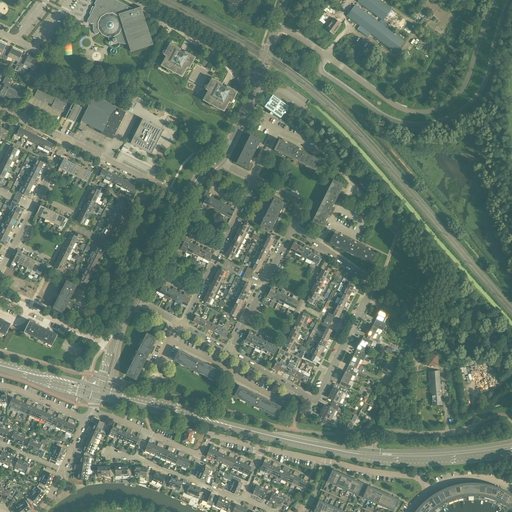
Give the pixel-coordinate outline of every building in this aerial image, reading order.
[(153,45),(142,9),(141,7),(134,9),(116,0),(96,0),(94,4),(95,5),(94,7),(93,7),(92,10),(91,10),(89,14),(91,14),(88,19),(87,23),(93,24),(93,31),(96,35),(100,32),(102,34),(107,37),(108,37),(108,40),(109,42),(111,42),(112,42),(112,41),(113,41),(113,42),(114,42),(115,42),(115,44),(117,43),(118,43),(120,43),(124,44),(126,44),(127,44),(128,44),(131,52),(153,45)] [(358,0),(357,1),(382,19),(383,20),(391,9),(378,0),(358,0)] [(333,14),(336,10),(327,3),(324,8),(333,14)] [(355,4),(346,16),(360,25),(360,26),(357,29),(368,37),(370,34),(396,52),(404,41),(400,38),(385,27),(379,22),(355,4)] [(326,29),(333,35),(341,24),(333,18),(326,29)] [(180,50),(170,45),(164,55),(167,56),(162,66),(182,77),(187,67),(189,68),(195,58),(185,52),(184,55),(179,52),(180,50)] [(8,56),(13,59),(18,49),(13,47),(12,48),(9,52),(7,51),(3,58),(6,60),(8,56)] [(16,65),(19,66),(23,59),(20,58),(22,53),(22,52),(18,49),(13,59),(18,61),(16,65)] [(24,64),(29,67),(34,57),(29,55),(29,56),(28,56),(26,61),(23,59),(19,66),(20,67),(18,69),(21,71),(24,64)] [(34,57),(29,67),(31,68),(30,69),(31,72),(35,74),(39,67),(36,66),(39,61),(38,61),(38,60),(34,57)] [(197,65),(189,80),(202,87),(210,72),(206,69),(205,70),(201,68),(201,67),(197,65)] [(5,95),(18,102),(22,93),(9,86),(13,80),(6,77),(1,85),(0,84),(0,95),(4,97),(5,95)] [(237,92),(227,87),(226,89),(221,86),(222,84),(212,79),(206,89),(209,90),(204,100),(224,111),(229,101),(231,102),(237,92)] [(51,107),(62,112),(66,104),(59,101),(61,97),(39,86),(33,98),(44,104),(45,101),(52,105),(51,107)] [(271,114),(272,114),(273,114),(274,113),(280,117),(288,106),(273,96),(271,98),(267,95),(262,105),(271,111),(271,112),(270,113),(271,114)] [(82,120),(90,124),(89,127),(93,129),(95,126),(102,130),(101,133),(113,139),(126,112),(119,108),(118,111),(114,109),(115,107),(93,96),(82,120)] [(69,119),(74,122),(82,107),(72,103),(65,118),(69,120),(69,119)] [(164,129),(143,119),(130,144),(151,154),(155,148),(153,147),(159,136),(160,137),(164,129)] [(16,135),(22,138),(26,130),(20,127),(16,135)] [(4,128),(0,135),(0,138),(4,140),(9,130),(4,128)] [(22,138),(28,140),(31,133),(26,130),(22,138)] [(28,140),(33,143),(37,136),(31,133),(28,140)] [(236,163),(247,168),(261,140),(250,135),(236,163)] [(33,143),(39,146),(42,138),(37,136),(33,143)] [(39,146),(44,149),(48,141),(42,138),(39,146)] [(274,150),(316,171),(321,160),(279,139),(274,150)] [(48,141),(44,149),(50,151),(54,144),(48,141)] [(11,146),(8,152),(16,155),(19,148),(13,145),(12,147),(11,146)] [(8,152),(5,157),(13,161),(16,155),(8,152)] [(5,157),(3,162),(10,166),(13,161),(5,157)] [(59,168),(64,171),(69,161),(64,158),(59,168)] [(37,159),(34,165),(42,168),(44,162),(37,159)] [(64,171),(68,173),(73,163),(69,161),(64,171)] [(3,162),(0,167),(0,168),(7,172),(10,166),(3,162)] [(68,173),(73,175),(78,165),(73,163),(68,173)] [(34,165),(31,170),(39,174),(42,168),(34,165)] [(73,175),(77,178),(82,168),(78,165),(73,175)] [(77,178),(82,180),(87,170),(82,168),(77,178)] [(99,176),(105,179),(109,171),(103,168),(99,176)] [(31,170),(29,176),(36,179),(39,174),(31,170)] [(87,170),(82,180),(87,182),(92,172),(87,170)] [(105,179),(110,181),(114,174),(109,171),(105,179)] [(110,181),(116,184),(120,177),(114,174),(110,181)] [(29,176),(26,181),(33,185),(36,179),(29,176)] [(116,184),(122,187),(125,179),(120,177),(116,184)] [(122,187),(127,190),(131,182),(125,179),(122,187)] [(312,221),(322,227),(343,185),(333,179),(312,221)] [(26,181),(23,187),(31,190),(33,185),(26,181)] [(131,182),(127,190),(133,192),(136,185),(131,182)] [(104,192),(105,190),(97,186),(96,189),(94,187),(91,193),(98,197),(101,191),(104,192)] [(24,197),(25,194),(28,196),(31,190),(23,187),(20,192),(18,191),(16,193),(22,196),(24,197)] [(207,205),(209,205),(213,198),(209,196),(210,193),(209,193),(209,192),(206,191),(202,199),(205,200),(203,203),(203,204),(207,206),(207,205)] [(91,193),(88,198),(95,202),(98,197),(91,193)] [(209,205),(215,208),(220,198),(218,197),(217,200),(213,198),(209,205)] [(263,227),(271,231),(285,202),(274,197),(260,225),(261,226),(263,227)] [(88,198),(85,204),(93,208),(95,202),(88,198)] [(214,210),(219,213),(224,204),(220,202),(221,199),(220,198),(215,208),(214,210)] [(119,200),(117,206),(124,210),(127,204),(119,200)] [(14,205),(11,210),(19,214),(22,208),(19,207),(20,204),(18,204),(13,201),(11,203),(14,205)] [(219,213),(225,216),(231,204),(229,203),(228,206),(224,204),(219,213)] [(36,214),(41,217),(46,207),(41,204),(36,214)] [(85,204),(83,209),(90,213),(93,208),(85,204)] [(231,204),(225,216),(230,219),(235,209),(231,207),(232,204),(231,204)] [(117,206),(114,211),(121,215),(124,210),(117,206)] [(41,217),(45,219),(50,209),(46,207),(41,217)] [(45,219),(50,221),(55,211),(50,209),(45,219)] [(83,209),(80,215),(87,219),(90,213),(83,209)] [(11,210),(9,216),(16,220),(19,214),(11,210)] [(50,221),(54,223),(59,213),(55,211),(50,221)] [(114,211),(111,217),(118,221),(121,215),(114,211)] [(54,223),(59,226),(64,216),(59,213),(54,223)] [(87,219),(80,215),(77,220),(84,224),(87,219)] [(9,216),(6,222),(13,225),(16,220),(9,216)] [(64,216),(59,226),(64,228),(69,218),(64,216)] [(111,217),(108,222),(116,226),(118,221),(111,217)] [(241,223),(239,229),(247,233),(250,228),(248,227),(250,224),(245,221),(244,224),(241,223)] [(6,222),(3,227),(10,231),(13,225),(6,222)] [(108,222),(106,228),(113,232),(116,226),(108,222)] [(3,227),(0,233),(7,237),(10,231),(3,227)] [(100,232),(99,235),(104,238),(106,235),(110,237),(113,232),(106,228),(103,234),(100,232)] [(239,229),(236,234),(245,239),(247,233),(239,229)] [(71,233),(68,239),(75,242),(78,237),(81,238),(82,235),(75,232),(74,234),(71,233)] [(263,238),(261,240),(271,245),(274,239),(272,239),(273,236),(269,233),(266,239),(263,238)] [(376,253),(351,241),(334,233),(329,243),(371,264),(376,253)] [(236,234),(233,240),(242,244),(245,239),(236,234)] [(186,253),(187,250),(191,243),(187,241),(188,238),(186,237),(184,236),(180,243),(182,245),(180,250),(186,253)] [(68,239),(65,244),(73,248),(75,242),(68,239)] [(233,240),(231,245),(237,248),(239,249),(242,244),(233,240)] [(264,244),(262,247),(268,250),(271,245),(261,240),(260,242),(264,244)] [(290,250),(295,253),(299,246),(295,244),(296,241),(295,240),(290,250)] [(96,246),(94,252),(101,256),(104,250),(99,248),(101,245),(95,242),(94,245),(96,246)] [(187,250),(192,253),(197,243),(196,242),(194,245),(191,243),(187,250)] [(192,253),(198,256),(202,248),(198,246),(199,244),(197,243),(192,253)] [(65,244),(63,250),(70,253),(73,248),(65,244)] [(231,245),(228,250),(234,254),(237,248),(231,245)] [(295,253),(301,256),(306,246),(304,245),(303,247),(299,246),(295,253)] [(260,246),(257,251),(266,256),(268,250),(262,247),(260,246)] [(301,256),(306,259),(310,251),(306,249),(307,246),(306,246),(301,256)] [(198,256),(203,258),(208,248),(207,248),(206,250),(202,248),(198,256)] [(208,248),(203,258),(209,261),(213,254),(209,252),(210,249),(208,248)] [(63,250),(60,255),(67,259),(70,253),(63,250)] [(234,254),(228,250),(225,256),(228,258),(227,260),(231,261),(234,254)] [(306,259),(312,261),(317,251),(315,250),(314,253),(310,251),(306,259)] [(13,261),(18,264),(23,254),(18,251),(13,261)] [(257,251),(254,256),(254,257),(263,261),(266,256),(257,251)] [(317,251),(312,261),(315,263),(314,265),(318,266),(322,259),(321,258),(321,257),(318,255),(319,252),(317,251)] [(94,252),(91,257),(98,261),(101,256),(94,252)] [(18,264),(22,266),(27,256),(23,254),(18,264)] [(60,255),(57,261),(64,265),(67,259),(60,255)] [(22,266),(27,268),(32,258),(27,256),(22,266)] [(91,257),(88,263),(96,267),(98,261),(91,257)] [(254,257),(252,262),(254,263),(260,266),(263,261),(254,257)] [(27,268),(31,270),(36,260),(32,258),(27,268)] [(31,270),(36,273),(41,263),(36,260),(31,270)] [(64,265),(57,261),(54,267),(56,268),(54,271),(59,274),(61,270),(64,265)] [(251,262),(249,267),(254,270),(258,272),(260,266),(254,263),(252,262),(251,262)] [(322,269),(319,275),(329,280),(329,279),(330,277),(327,275),(328,272),(329,273),(331,268),(330,268),(328,267),(326,266),(328,264),(324,262),(321,269),(322,269)] [(41,263),(36,273),(41,275),(45,265),(41,263)] [(88,263),(85,269),(93,272),(96,267),(88,263)] [(219,268),(216,274),(223,277),(225,271),(219,268)] [(85,269),(83,274),(90,278),(93,272),(85,269)] [(90,278),(83,274),(80,280),(79,279),(77,282),(83,285),(85,282),(87,284),(90,278)] [(216,274),(214,279),(220,282),(223,277),(216,274)] [(319,275),(316,280),(323,283),(324,280),(328,282),(329,280),(319,275)] [(347,278),(343,286),(352,291),(354,285),(352,284),(353,281),(347,278)] [(63,313),(77,285),(77,284),(67,279),(53,308),(63,313)] [(214,279),(211,285),(219,289),(222,283),(220,282),(214,279)] [(163,298),(168,288),(164,286),(166,283),(164,282),(161,280),(158,288),(160,289),(159,292),(165,295),(163,298)] [(316,280),(314,285),(320,288),(324,290),(325,288),(321,286),(323,283),(316,280)] [(245,281),(242,287),(249,290),(252,284),(248,283),(245,281)] [(211,285),(208,290),(217,294),(219,289),(211,285)] [(266,297),(272,300),(273,298),(277,290),(273,289),(274,286),(272,285),(266,297)] [(314,285),(311,291),(317,294),(320,288),(314,285)] [(240,286),(238,291),(246,295),(249,290),(242,287),(240,286)] [(345,287),(343,293),(349,296),(352,291),(343,286),(345,287)] [(170,298),(175,288),(174,287),(172,290),(168,288),(163,298),(169,300),(170,298)] [(170,298),(176,301),(179,293),(175,291),(177,288),(175,288),(170,298)] [(208,290),(206,295),(212,298),(214,300),(217,294),(208,290)] [(272,300),(277,303),(284,290),(282,290),(281,292),(277,290),(273,298),(272,300)] [(283,306),(284,303),(288,296),(284,294),(285,291),(284,290),(277,303),(283,306)] [(237,297),(237,298),(243,301),(246,295),(238,291),(235,296),(237,297)] [(311,291),(308,296),(315,299),(317,294),(311,291)] [(176,301),(181,303),(186,293),(185,292),(183,295),(179,293),(176,301)] [(186,293),(181,303),(180,305),(186,308),(191,299),(186,297),(188,294),(186,293)] [(340,298),(346,301),(349,296),(343,293),(341,296),(338,294),(337,297),(340,298)] [(212,298),(206,295),(203,301),(209,304),(212,298)] [(284,303),(290,306),(295,296),(293,295),(292,298),(288,296),(284,303)] [(295,296),(289,308),(294,311),(299,302),(295,300),(296,297),(295,296)] [(315,299),(308,296),(306,301),(308,303),(307,304),(315,308),(316,306),(312,304),(315,299)] [(237,298),(234,303),(241,306),(243,301),(237,298)] [(340,298),(337,304),(344,307),(346,301),(340,298)] [(326,302),(325,304),(341,312),(344,307),(337,304),(336,307),(333,305),(332,307),(328,306),(329,303),(326,302)] [(234,303),(232,308),(238,311),(241,306),(234,303)] [(329,313),(335,316),(338,318),(341,312),(325,304),(324,307),(327,308),(331,310),(329,313)] [(377,308),(375,313),(385,318),(388,313),(395,317),(399,309),(389,305),(388,309),(382,306),(381,310),(377,308)] [(238,311),(232,308),(229,307),(226,312),(235,317),(238,311)] [(300,314),(297,319),(306,324),(307,322),(304,320),(306,317),(308,318),(310,316),(304,312),(302,315),(300,314)] [(376,319),(374,322),(384,327),(386,324),(383,322),(385,318),(375,313),(372,317),(376,319)] [(193,321),(198,324),(201,318),(196,315),(193,321)] [(0,332),(5,335),(11,324),(0,318),(0,332)] [(198,324),(204,327),(207,321),(201,318),(198,324)] [(297,319),(294,325),(300,328),(302,325),(305,326),(306,324),(297,319)] [(24,332),(52,346),(57,335),(30,320),(24,332)] [(204,327),(209,329),(212,323),(207,321),(204,327)] [(209,329),(214,332),(217,326),(215,325),(216,322),(213,321),(212,323),(209,329)] [(369,324),(367,329),(378,334),(380,329),(383,331),(384,327),(374,322),(373,325),(369,324)] [(214,332),(220,335),(224,326),(225,325),(222,324),(221,326),(218,324),(217,326),(214,332)] [(291,330),(300,334),(301,335),(302,332),(299,331),(300,328),(294,325),(291,330)] [(224,326),(220,335),(225,338),(228,331),(225,330),(226,327),(224,326)] [(326,327),(323,332),(329,336),(332,330),(328,328),(326,327)] [(363,336),(367,338),(376,343),(378,340),(375,338),(378,334),(367,329),(365,333),(368,335),(367,338),(363,336)] [(249,345),(254,335),(251,334),(252,331),(250,330),(245,340),(250,343),(249,345)] [(297,340),(300,334),(291,330),(289,335),(295,339),(297,340)] [(323,332),(320,338),(327,341),(329,336),(323,332)] [(126,375),(136,380),(157,338),(147,333),(126,375)] [(249,345),(255,348),(256,346),(261,335),(260,335),(258,337),(254,335),(249,345)] [(255,348),(260,351),(265,341),(262,339),(263,336),(261,335),(256,346),(255,348)] [(289,335),(286,341),(295,345),(297,343),(294,342),(295,339),(289,335)] [(358,338),(355,343),(366,348),(368,343),(371,345),(373,341),(376,343),(367,338),(363,336),(361,340),(358,338)] [(315,342),(318,343),(325,347),(328,342),(327,341),(320,338),(319,341),(316,340),(315,342)] [(260,351),(266,354),(272,341),(271,340),(269,343),(265,341),(260,351)] [(272,341),(266,354),(272,356),(277,347),(273,345),(274,342),(272,341)] [(295,345),(286,341),(283,346),(286,348),(284,350),(290,353),(291,350),(293,351),(295,345)] [(313,348),(321,352),(323,352),(325,347),(315,342),(313,348)] [(357,349),(355,352),(365,357),(367,354),(364,352),(366,348),(355,343),(353,347),(357,349)] [(311,350),(310,353),(319,357),(321,352),(313,348),(312,351),(311,350)] [(174,360),(216,381),(221,371),(179,350),(174,360)] [(350,354),(347,359),(358,364),(361,359),(363,361),(365,357),(355,352),(353,356),(350,354)] [(319,357),(310,353),(307,358),(307,359),(309,361),(310,360),(316,363),(319,357)] [(438,365),(438,355),(437,355),(437,354),(428,355),(428,356),(427,356),(428,365),(428,366),(438,365)] [(349,365),(347,368),(357,373),(359,370),(356,368),(358,364),(347,359),(345,363),(349,365)] [(272,368),(278,371),(282,363),(276,361),(273,367),(273,366),(272,368)] [(279,370),(284,372),(287,366),(282,363),(278,371),(279,370)] [(284,372),(289,375),(294,366),(291,365),(290,368),(287,366),(284,372)] [(289,375),(295,378),(298,371),(295,370),(296,367),(294,366),(289,375)] [(342,370),(339,374),(350,380),(353,375),(355,377),(357,373),(347,368),(345,372),(342,370)] [(295,378),(300,380),(305,371),(302,370),(301,373),(298,371),(295,378)] [(442,405),(439,370),(428,371),(430,393),(431,393),(432,405),(442,405)] [(305,371),(300,380),(306,383),(309,377),(303,374),(305,371)] [(350,380),(339,374),(337,379),(341,381),(339,384),(349,389),(351,386),(348,384),(350,380)] [(234,396),(276,417),(281,406),(239,385),(234,396)] [(333,387),(331,392),(342,398),(345,393),(347,394),(348,390),(340,386),(338,390),(333,387)] [(333,400),(331,403),(339,407),(341,404),(340,403),(342,398),(331,392),(328,398),(333,400)] [(8,406),(12,397),(12,398),(9,397),(6,397),(6,394),(2,394),(2,393),(0,393),(0,395),(2,404),(7,402),(9,403),(8,406)] [(8,406),(14,408),(19,396),(17,395),(15,399),(12,397),(8,406)] [(13,411),(18,413),(23,402),(20,401),(21,397),(19,396),(14,408),(13,411)] [(19,410),(24,413),(29,401),(27,400),(26,403),(23,402),(18,413),(19,410)] [(24,413),(29,415),(33,407),(30,405),(32,402),(29,401),(24,413)] [(325,404),(322,410),(334,415),(336,410),(337,411),(339,407),(331,403),(329,407),(325,404)] [(29,415),(35,417),(40,405),(38,404),(36,408),(33,407),(29,415)] [(35,417),(40,419),(43,411),(40,410),(42,406),(40,405),(35,417)] [(40,419),(45,422),(51,410),(48,409),(47,413),(43,411),(40,419)] [(45,422),(50,424),(54,416),(51,415),(53,411),(51,410),(45,422)] [(334,415),(322,410),(319,415),(324,417),(323,421),(332,426),(335,421),(332,419),(334,415)] [(50,424),(56,426),(61,414),(59,413),(57,417),(54,416),(50,424)] [(56,426),(61,429),(64,421),(62,419),(63,415),(61,414),(56,426)] [(95,422),(94,425),(102,428),(104,423),(92,417),(91,420),(95,422)] [(61,429),(66,431),(71,419),(69,418),(67,422),(64,421),(61,429)] [(71,419),(66,431),(72,433),(75,425),(72,424),(74,420),(71,419)] [(109,434),(114,437),(120,425),(117,424),(116,428),(112,426),(109,434)] [(89,426),(88,428),(100,433),(102,428),(94,425),(92,428),(89,426)] [(114,437),(119,439),(123,431),(120,430),(122,426),(120,425),(114,437)] [(7,434),(10,435),(12,430),(9,429),(10,428),(4,426),(0,434),(6,437),(7,434)] [(91,432),(89,435),(97,439),(100,433),(88,428),(87,430),(91,432)] [(119,439),(125,441),(130,429),(128,428),(126,432),(123,431),(119,439)] [(183,441),(193,443),(194,438),(192,438),(194,430),(186,428),(186,429),(185,429),(185,431),(183,441)] [(125,441),(130,444),(134,436),(131,434),(132,430),(130,429),(125,441)] [(10,439),(16,442),(20,433),(14,430),(14,431),(12,430),(10,435),(12,436),(10,439)] [(23,441),(26,442),(28,437),(26,436),(26,435),(20,433),(16,442),(22,445),(23,441)] [(134,436),(130,444),(135,446),(136,444),(139,445),(141,440),(139,439),(141,434),(138,433),(137,437),(134,436)] [(84,436),(83,438),(95,444),(97,439),(89,435),(88,438),(84,436)] [(27,447),(33,449),(37,440),(31,437),(31,438),(28,437),(26,442),(28,443),(27,447)] [(86,442),(85,445),(93,449),(95,444),(83,438),(82,441),(86,442)] [(145,450),(150,453),(154,444),(151,443),(152,439),(150,438),(148,443),(145,442),(143,447),(145,448),(145,450)] [(37,440),(33,449),(38,452),(40,448),(42,449),(46,441),(43,439),(42,440),(41,442),(37,440)] [(150,453),(155,455),(161,443),(159,442),(157,446),(154,444),(150,453)] [(56,445),(53,451),(62,455),(65,449),(61,447),(62,445),(57,443),(56,445)] [(155,455),(161,457),(164,449),(161,448),(163,444),(161,443),(155,455)] [(206,456),(211,459),(215,451),(212,449),(214,445),(211,444),(206,456)] [(84,452),(90,454),(90,455),(93,449),(85,445),(83,448),(79,447),(78,449),(84,452)] [(161,457),(166,460),(171,447),(169,446),(167,450),(164,449),(161,457)] [(166,460),(171,462),(175,454),(172,452),(173,448),(171,447),(166,460)] [(211,459),(217,461),(222,449),(220,448),(218,452),(215,451),(211,459)] [(217,461),(222,464),(225,455),(222,454),(224,450),(222,449),(217,461)] [(51,456),(50,459),(55,461),(56,459),(58,460),(60,460),(62,455),(53,451),(51,456)] [(171,462),(176,464),(182,452),(179,451),(178,455),(175,454),(171,462)] [(80,459),(80,462),(89,463),(90,457),(89,457),(89,456),(91,456),(90,457),(92,457),(92,456),(89,456),(90,454),(84,452),(83,456),(76,455),(76,458),(80,459)] [(176,464),(181,467),(185,458),(182,457),(184,453),(182,452),(176,464)] [(222,464),(227,466),(232,454),(230,453),(228,457),(225,455),(222,464)] [(9,466),(12,467),(14,461),(12,460),(13,457),(7,454),(3,464),(9,466)] [(227,466),(232,468),(236,460),(233,459),(235,455),(232,454),(227,466)] [(185,458),(181,467),(187,469),(188,467),(190,468),(193,463),(190,462),(192,457),(190,456),(188,460),(185,458)] [(232,468),(237,470),(243,458),(241,457),(239,461),(236,460),(232,468)] [(237,470),(243,473),(246,464),(243,463),(245,459),(243,458),(237,470)] [(260,470),(265,472),(269,464),(266,463),(268,459),(265,458),(260,470)] [(14,468),(20,471),(24,461),(18,459),(16,462),(14,461),(12,467),(14,468)] [(24,461),(20,471),(25,473),(26,473),(28,474),(30,469),(28,468),(30,464),(24,461)] [(246,464),(243,473),(248,475),(252,467),(253,468),(254,466),(253,465),(254,463),(251,462),(249,466),(246,464)] [(265,472),(271,475),(276,463),(274,462),(272,466),(269,464),(265,472)] [(271,475),(276,477),(279,469),(276,468),(278,464),(276,463),(271,475)] [(202,466),(200,471),(209,476),(211,470),(213,471),(214,471),(215,470),(215,469),(207,465),(206,467),(202,466)] [(110,476),(113,476),(113,470),(110,470),(110,466),(104,467),(104,476),(110,476)] [(116,476),(122,476),(122,466),(115,466),(115,470),(113,470),(113,476),(116,476)] [(128,476),(131,476),(131,470),(128,470),(128,466),(122,466),(122,476),(128,476)] [(133,476),(140,477),(141,467),(135,466),(134,470),(131,470),(131,476),(134,476),(133,476)] [(276,477),(281,479),(286,467),(284,466),(282,470),(279,469),(276,477)] [(98,477),(104,476),(104,467),(97,467),(97,471),(95,471),(95,477),(98,476),(98,477)] [(141,467),(140,477),(146,478),(145,481),(148,481),(149,476),(149,474),(150,472),(147,472),(147,468),(141,467)] [(281,479),(286,482),(290,473),(287,472),(289,468),(286,467),(281,479)] [(44,471),(42,476),(51,480),(54,475),(51,474),(50,473),(51,471),(46,468),(44,468),(43,470),(44,471)] [(327,481),(333,483),(337,472),(332,470),(329,477),(328,477),(327,480),(328,481),(327,481)] [(209,476),(200,471),(197,477),(206,481),(209,476)] [(286,482),(291,484),(297,472),(295,471),(293,475),(290,473),(286,482)] [(164,487),(165,485),(167,480),(164,479),(165,476),(162,474),(162,475),(160,474),(155,472),(152,480),(153,480),(152,482),(152,483),(154,484),(155,484),(156,482),(157,483),(157,482),(162,484),(162,485),(164,487)] [(291,484),(297,486),(300,478),(297,477),(299,473),(297,472),(291,484)] [(333,483),(338,486),(342,475),(337,472),(333,483)] [(239,480),(240,479),(234,477),(230,475),(225,473),(223,477),(233,481),(231,485),(240,489),(242,483),(239,482),(239,480)] [(300,478),(297,486),(302,489),(303,487),(305,488),(308,482),(306,480),(308,477),(305,475),(303,479),(300,478)] [(338,486),(342,488),(347,477),(342,475),(338,486)] [(40,482),(38,485),(44,488),(45,485),(49,486),(51,480),(42,476),(39,482),(40,482)] [(167,487),(173,489),(177,480),(171,477),(169,481),(167,480),(165,485),(167,486),(167,487)] [(342,488),(347,490),(352,479),(347,477),(342,488)] [(347,490),(352,492),(357,481),(352,479),(347,490)] [(179,491),(182,492),(184,486),(181,485),(183,482),(177,480),(173,489),(179,491)] [(357,496),(360,497),(362,492),(359,490),(362,483),(357,481),(352,492),(357,494),(357,496)] [(252,494),(258,496),(262,487),(256,485),(254,484),(251,489),(254,490),(252,494)] [(457,485),(454,485),(458,499),(463,498),(461,484),(457,485)] [(490,485),(486,484),(484,499),(489,500),(493,486),(490,485)] [(36,487),(33,491),(40,498),(44,493),(41,491),(44,488),(38,485),(37,487),(36,487)] [(185,487),(182,492),(186,494),(192,496),(195,487),(189,485),(188,488),(185,487)] [(240,489),(231,485),(228,491),(237,495),(240,489)] [(451,486),(448,487),(453,501),(458,499),(454,485),(451,486)] [(363,497),(368,499),(373,488),(368,486),(365,493),(362,492),(360,497),(363,498),(363,497)] [(496,487),(493,486),(489,500),(494,502),(499,488),(496,487)] [(195,487),(192,496),(198,498),(200,499),(202,494),(200,493),(201,489),(195,487)] [(265,495),(268,497),(270,491),(268,490),(262,487),(258,496),(264,499),(265,495)] [(445,488),(442,490),(448,503),(453,501),(448,487),(445,488)] [(5,489),(0,499),(6,501),(9,495),(12,497),(15,490),(11,488),(9,491),(5,489)] [(368,499),(373,501),(378,490),(373,488),(368,499)] [(502,489),(499,488),(494,502),(498,504),(505,491),(502,489)] [(212,507),(213,505),(215,499),(212,498),(214,493),(207,490),(202,501),(207,503),(206,504),(212,507)] [(373,501),(378,504),(383,493),(378,490),(373,501)] [(439,491),(436,493),(444,505),(448,503),(442,490),(439,491)] [(27,494),(25,497),(31,503),(33,500),(36,503),(40,498),(33,491),(29,496),(27,494)] [(269,501),(274,504),(278,495),(273,492),(270,491),(268,497),(270,498),(269,501)] [(511,494),(505,491),(498,504),(503,506),(511,494)] [(378,504),(383,506),(388,495),(383,493),(378,504)] [(434,495),(431,496),(439,508),(444,505),(436,493),(434,495)] [(511,494),(503,506),(508,510),(509,509),(511,505),(511,504),(511,502),(511,494)] [(278,495),(274,504),(280,506),(281,503),(286,505),(289,499),(284,497),(278,495)] [(383,506),(388,508),(393,497),(388,495),(383,506)] [(428,498),(426,500),(435,511),(439,508),(431,496),(428,498)] [(25,500),(20,503),(26,511),(30,508),(28,505),(31,503),(25,497),(27,499),(25,500)] [(215,506),(221,509),(225,500),(219,497),(218,501),(215,499),(213,505),(215,506)] [(393,497),(388,508),(393,510),(394,510),(395,507),(395,506),(398,499),(393,497)] [(227,511),(229,511),(232,507),(229,506),(231,502),(225,500),(221,509),(227,511)] [(423,503),(421,505),(428,511),(434,511),(435,511),(426,500),(423,503)] [(314,511),(315,511),(320,511),(324,503),(319,501),(318,501),(317,504),(314,511)] [(26,511),(20,503),(12,509),(14,511),(17,511),(18,511),(17,511),(24,511),(25,511),(26,511)] [(320,511),(325,511),(329,505),(324,503),(320,511)]
